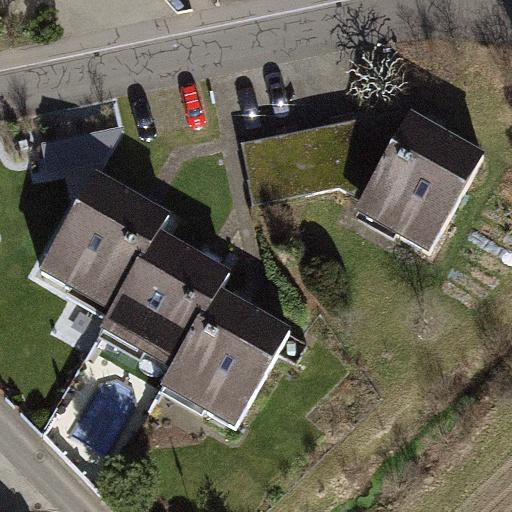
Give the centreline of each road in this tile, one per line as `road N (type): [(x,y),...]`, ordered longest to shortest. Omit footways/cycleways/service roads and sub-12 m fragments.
road 1 (residential): [(511,22),(457,12),(385,13),(0,95)]
road 2 (residential): [(0,424),(82,511)]
